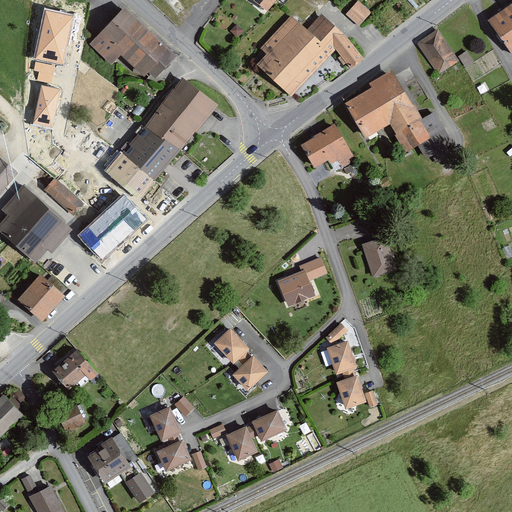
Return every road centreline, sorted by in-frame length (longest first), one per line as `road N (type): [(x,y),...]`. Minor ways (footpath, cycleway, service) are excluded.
road 1 (residential): [(369,384),(375,374),(316,203),(273,135)]
road 2 (residential): [(75,52),(62,142),(168,228)]
road 3 (tertiary): [(273,135),(452,0)]
road 4 (tertiary): [(15,365),(168,228)]
road 5 (residential): [(15,365),(94,511)]
road 6 (tertiary): [(168,228),(273,135)]
road 7 (residential): [(273,135),(180,42)]
